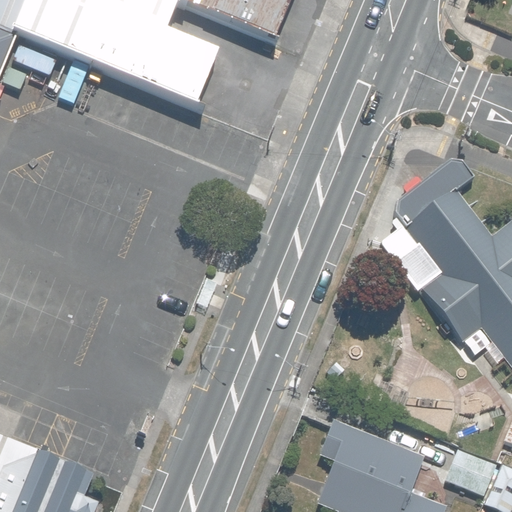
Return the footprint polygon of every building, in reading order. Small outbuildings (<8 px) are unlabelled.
[(176,4),(165,0),(0,0),(0,24),(196,106),(218,53),(165,31),(176,4)] [(177,0),(275,40),(292,0),(177,0)] [(0,511),(77,511),(91,478),(33,453),(0,439),(0,72),(15,37),(0,30),(0,511)] [(395,205),(394,217),(397,221),(392,225),(391,227),(396,234),(399,235),(403,232),(440,279),(421,293),(462,346),(480,332),(511,373),(511,223),(492,239),(457,194),(473,182),(461,166),(448,164),(421,185),(417,180),(401,191),(406,197),(395,205)] [(511,423),(503,444),(511,447),(511,423)] [(334,466),(317,508),(326,511),(446,511),(447,511),(412,497),(425,462),(333,425),(319,460),(334,466)] [(497,468),(458,453),(445,484),(483,500),(497,468)]
